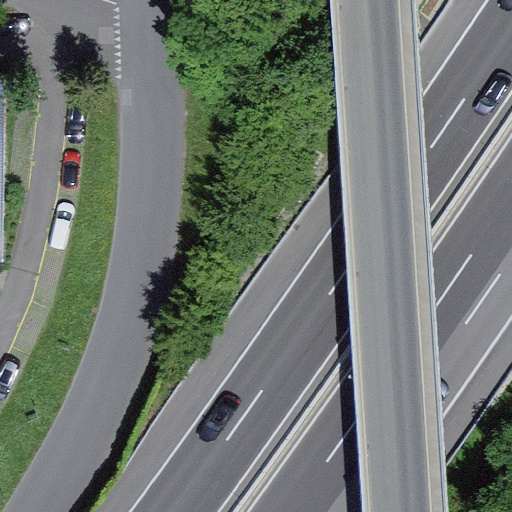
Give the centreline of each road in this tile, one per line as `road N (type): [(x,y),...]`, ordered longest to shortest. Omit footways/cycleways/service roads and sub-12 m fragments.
road 1 (motorway): [(511,25),(174,511)]
road 2 (unclassified): [(42,511),(111,385),(152,229),(152,0)]
road 3 (tertiary): [(401,511),(372,0)]
road 4 (motorway): [(312,511),(511,225)]
